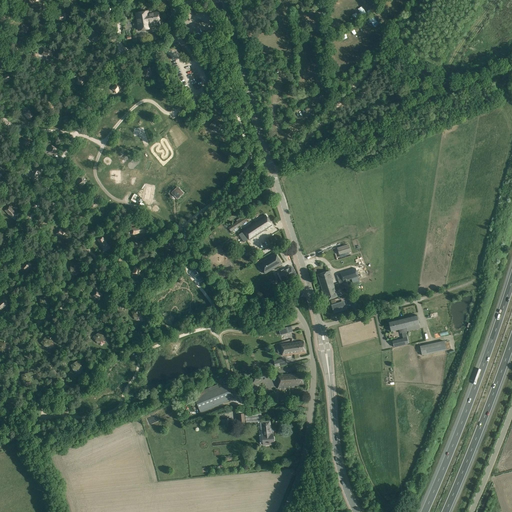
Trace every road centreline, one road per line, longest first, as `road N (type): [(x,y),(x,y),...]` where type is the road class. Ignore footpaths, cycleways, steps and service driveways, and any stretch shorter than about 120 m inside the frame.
road 1 (motorway): [(511,271),(425,511)]
road 2 (residential): [(284,511),(312,401),(312,352),(293,304),(305,290)]
road 3 (track): [(302,150),(511,63)]
road 4 (track): [(302,150),(300,139),(417,0)]
road 5 (tertiary): [(355,511),(337,458),(319,327)]
road 6 (motorway): [(446,511),(511,339)]
road 7 (tertiary): [(272,170),(225,0)]
road 8 (unknown): [(48,183),(93,256),(84,279),(43,322)]
road 9 (residential): [(319,327),(474,282)]
road 10 (tertiary): [(309,288),(272,170)]
